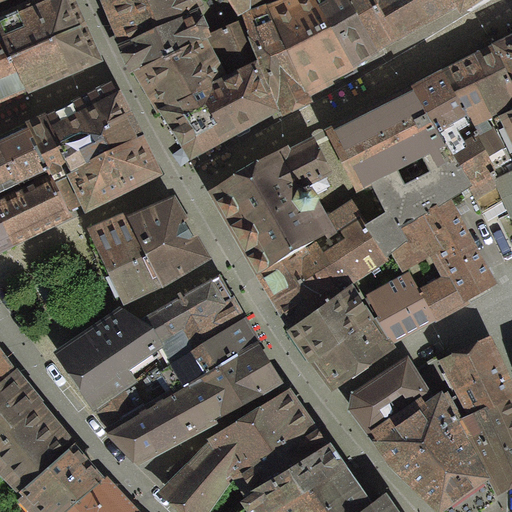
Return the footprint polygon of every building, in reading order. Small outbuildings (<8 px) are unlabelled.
[(73,0),(41,0),(0,18),(0,31),(27,91),(100,59),(73,0)] [(192,0),(93,0),(111,39),(195,4),(192,0)] [(225,0),(236,14),(270,0),(225,0)] [(311,0),(286,0),(260,11),(302,98),(345,70),(311,0)] [(311,0),(345,70),(385,50),(382,43),(359,0),(311,0)] [(430,0),(359,0),(382,43),(442,15),(430,0)] [(430,0),(442,15),(470,0),(430,0)] [(205,28),(195,4),(111,39),(125,66),(178,41),(205,28)] [(260,11),(236,21),(279,111),(302,98),(260,11)] [(511,30),(484,45),(510,102),(511,101),(511,30)] [(0,31),(0,102),(27,91),(0,31)] [(196,77),(178,41),(125,66),(134,82),(179,158),(265,112),(241,61),(196,77)] [(510,102),(484,45),(435,68),(461,126),(488,112),(510,102)] [(461,126),(435,68),(320,126),(346,190),(362,181),(382,221),(438,199),(459,191),(426,135),(461,126)] [(117,83),(81,100),(105,149),(142,131),(117,83)] [(81,100),(28,125),(49,168),(51,172),(52,175),(105,149),(81,100)] [(511,101),(510,102),(488,112),(511,167),(511,101)] [(426,135),(459,191),(480,185),(501,224),(511,219),(511,167),(488,112),(461,126),(426,135)] [(28,125),(0,138),(0,149),(16,184),(49,168),(28,125)] [(346,190),(320,126),(226,168),(200,187),(247,274),(354,221),(346,190)] [(142,131),(105,149),(52,175),(69,210),(81,204),(85,212),(163,174),(142,131)] [(0,149),(0,190),(16,184),(0,149)] [(51,172),(22,186),(43,231),(73,217),(69,210),(52,175),(51,172)] [(22,186),(0,195),(0,212),(15,245),(43,231),(22,186)] [(177,195),(128,219),(161,286),(210,258),(197,235),(194,237),(186,221),(190,219),(177,195)] [(401,267),(429,322),(485,289),(438,199),(382,221),(401,267)] [(0,212),(0,252),(15,245),(0,212)] [(125,213),(88,232),(124,304),(161,286),(128,219),(125,213)] [(354,221),(247,274),(276,327),(345,289),(376,263),(354,221)] [(365,322),(383,347),(429,322),(401,267),(352,301),(365,322)] [(219,273),(142,317),(150,357),(233,318),(219,273)] [(345,289),(276,327),(297,360),(365,322),(352,301),(345,289)] [(126,311),(45,356),(82,412),(154,363),(150,357),(142,317),(126,311)] [(273,385),(233,318),(150,357),(154,363),(82,412),(128,462),(273,385)] [(365,322),(297,360),(318,390),(383,347),(365,322)] [(434,357),(459,415),(511,391),(503,374),(484,334),(434,357)] [(0,377),(13,366),(0,348),(0,377)] [(337,409),(359,435),(420,395),(397,358),(339,396),(337,409)] [(69,435),(13,366),(0,377),(0,485),(6,492),(69,435)] [(420,395),(359,435),(376,465),(426,511),(481,481),(447,420),(429,389),(420,395)] [(151,489),(177,511),(201,511),(220,485),(305,426),(279,391),(209,431),(151,489)] [(447,420),(481,481),(488,492),(511,480),(511,395),(511,391),(459,415),(447,420)] [(255,511),(330,464),(305,426),(220,485),(201,511),(255,511)] [(56,511),(100,478),(69,435),(6,492),(26,511),(56,511)] [(330,464),(255,511),(347,511),(363,501),(330,464)] [(130,511),(100,478),(56,511),(130,511)] [(363,501),(347,511),(389,511),(377,494),(363,501)]
